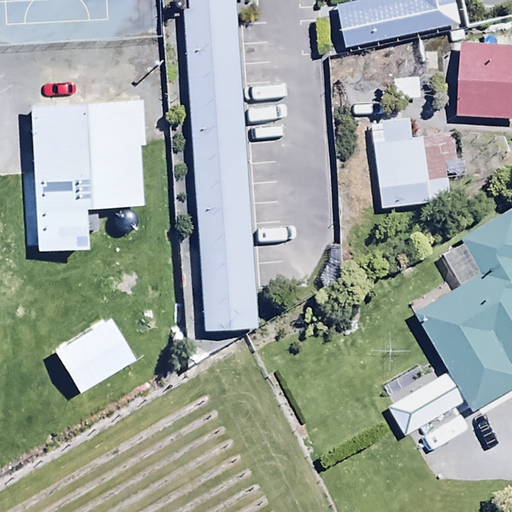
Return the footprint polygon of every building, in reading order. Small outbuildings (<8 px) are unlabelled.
[(208,329),(267,324),(241,23),(238,0),(227,0),(179,4),(208,329)] [(455,0),(373,0),(335,7),(343,50),(461,27),(455,0)] [(511,47),(460,45),(456,120),(511,122),(511,47)] [(92,207),(142,205),(138,104),(30,108),(35,248),(93,246),(92,207)] [(380,212),(434,205),(432,196),(447,194),(446,182),(457,181),(451,132),(409,138),(407,120),(369,125),(380,212)] [(478,276),(413,314),(471,416),(511,392),(511,212),(459,243),(478,276)] [(107,323),(50,355),(74,396),(130,364),(107,323)] [(422,389),(415,376),(382,394),(390,408),(387,410),(402,439),(455,410),(445,392),(448,391),(441,378),(422,389)] [(305,434),(288,445),(299,465),(317,454),(305,434)]
